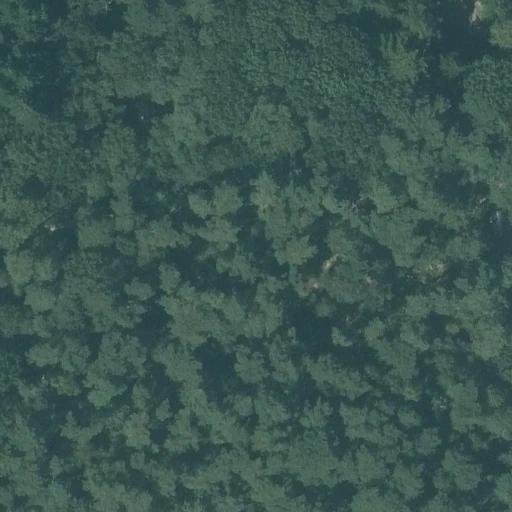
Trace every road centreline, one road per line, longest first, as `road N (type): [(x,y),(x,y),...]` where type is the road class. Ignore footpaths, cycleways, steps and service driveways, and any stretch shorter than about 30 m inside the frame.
road 1 (track): [(172,511),(468,187),(131,106)]
road 2 (track): [(418,69),(468,187),(77,220),(0,237)]
road 3 (track): [(511,96),(438,120),(131,106)]
road 4 (track): [(511,442),(475,328),(468,187),(511,183)]
road 5 (track): [(131,106),(0,121)]
